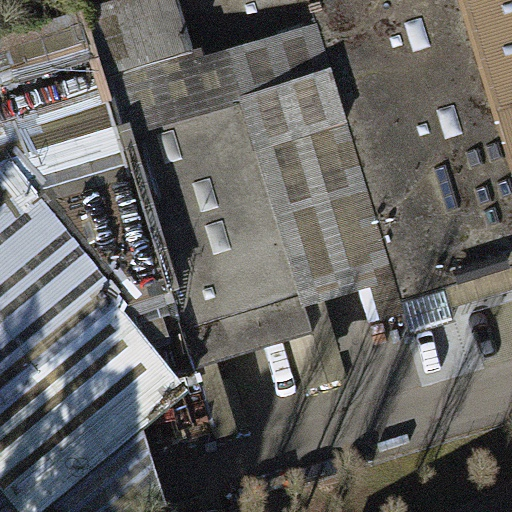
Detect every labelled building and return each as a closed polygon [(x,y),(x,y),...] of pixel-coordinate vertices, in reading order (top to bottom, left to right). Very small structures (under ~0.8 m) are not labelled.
[(161,0),(85,23),(180,338),(298,303),(224,61),(316,33),(394,287),(400,308),(403,307),(411,336),(454,323),(445,294),(511,273),(511,173),(460,0),(161,0)] [(511,0),(460,0),(511,173),(511,0)] [(0,511),(160,511),(144,453),(129,400),(194,381),(193,377),(180,338),(85,23),(0,48),(0,511)] [(180,338),(193,377),(311,341),(302,314),(394,287),(316,33),(224,61),(298,303),(180,338)] [(129,400),(144,453),(210,434),(194,381),(129,400)]
